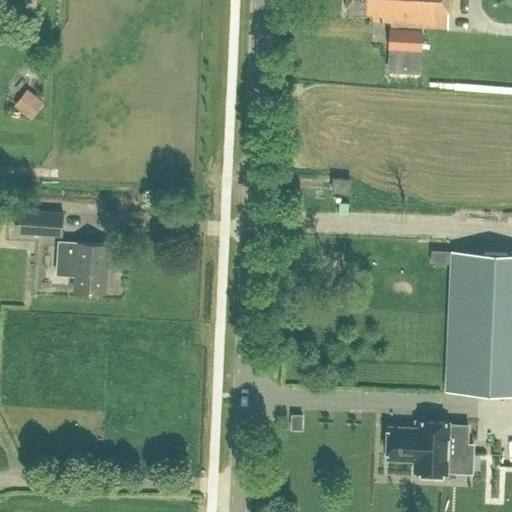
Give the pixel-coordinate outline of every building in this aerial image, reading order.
[(388,22),(424,24),(446,25),(449,25),(449,0),(346,0),(346,10),(372,11),(372,18),(388,19),(388,22)] [(389,26),(388,48),(421,50),(422,28),(389,26)] [(32,94),(21,108),(32,116),(42,102),(32,94)] [(333,190),(349,191),(349,179),(334,178),(333,190)] [(22,208),(21,229),(65,231),(66,210),(22,208)] [(108,242),(77,241),(58,239),(55,273),(75,274),(74,288),(106,289),(108,242)] [(511,251),(451,249),(445,389),(511,391),(511,251)] [(414,427),(387,426),(385,457),(413,458),(413,470),(419,470),(419,475),(439,476),(439,471),(443,471),(444,451),(464,452),(465,423),(445,423),(445,421),(415,420),(414,427)]
